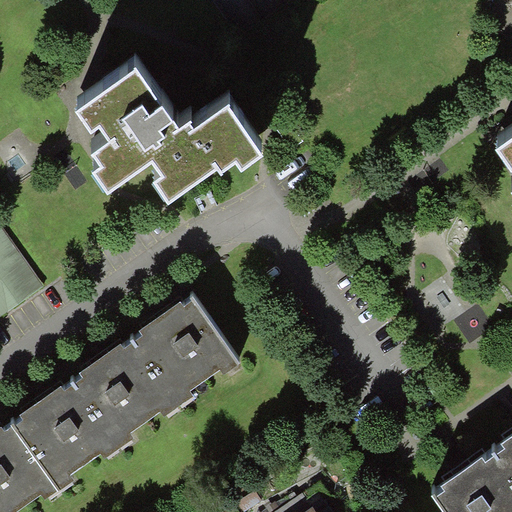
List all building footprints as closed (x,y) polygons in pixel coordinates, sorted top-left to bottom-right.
[(87,89),(112,124),(94,136),(117,168),(154,142),(179,178),(217,151),(221,155),(256,130),(228,89),(186,118),(164,87),(162,88),(138,54),(87,89)] [(288,123),(277,129),(290,150),(301,143),(288,123)] [(511,155),(511,176),(511,177),(511,178),(511,124),(498,134),(511,155)] [(0,315),(43,285),(0,224),(0,315)] [(224,372),(240,361),(193,295),(192,296),(193,298),(184,304),(181,299),(160,314),(141,328),(144,332),(135,338),(133,335),(129,338),(131,340),(125,345),(121,340),(100,356),(80,370),(83,375),(75,380),(74,378),(71,380),(72,383),(64,388),(61,384),(36,401),(20,412),(23,417),(16,422),(14,420),(11,422),(12,424),(5,429),(1,424),(0,424),(0,511),(11,511),(42,490),(45,495),(73,475),(71,472),(101,450),(104,455),(133,435),(129,431),(160,409),(164,413),(193,393),(190,388),(220,367),(224,372)] [(511,511),(511,435),(462,469),(433,490),(448,511),(511,511)]
